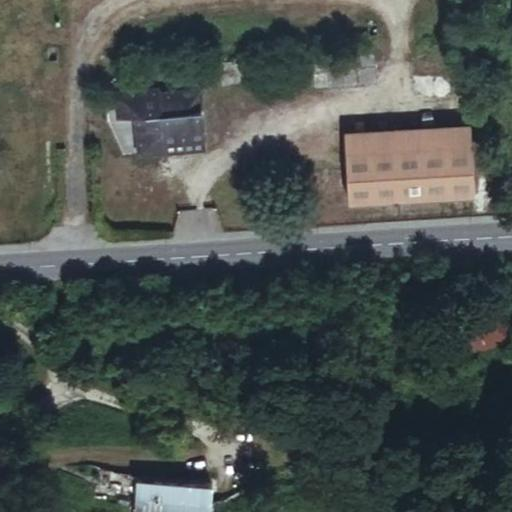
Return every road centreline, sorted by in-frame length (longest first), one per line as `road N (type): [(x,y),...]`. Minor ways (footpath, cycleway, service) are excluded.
road 1 (tertiary): [(511,239),(0,271)]
road 2 (unknown): [(95,413),(149,437),(205,449),(256,488)]
road 3 (unknown): [(0,328),(62,371),(95,413)]
